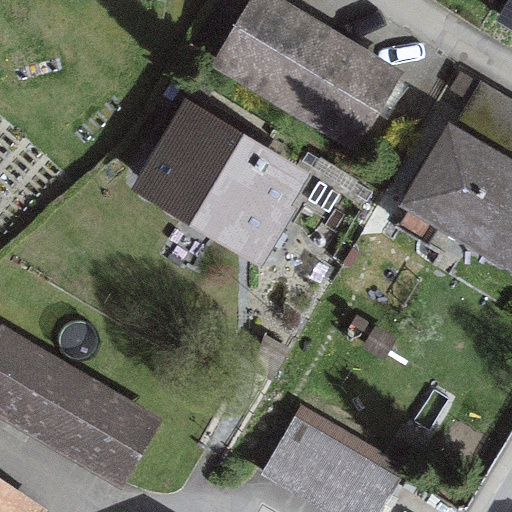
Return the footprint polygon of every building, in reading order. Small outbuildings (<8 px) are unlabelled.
[(254,0),(218,60),(356,142),(395,77),(266,0),(254,0)] [(511,142),(511,101),(482,84),(413,201),(511,259),(511,171),(498,163),(510,141),(511,142)] [(190,113),(147,184),(260,253),(288,206),(282,202),(296,177),(246,147),(254,134),(204,103),(196,116),(190,113)] [(0,331),(0,409),(119,480),(154,422),(0,331)] [(333,511),(377,511),(396,479),(295,420),(265,472),(333,511)] [(23,511),(0,495),(0,511),(23,511)]
